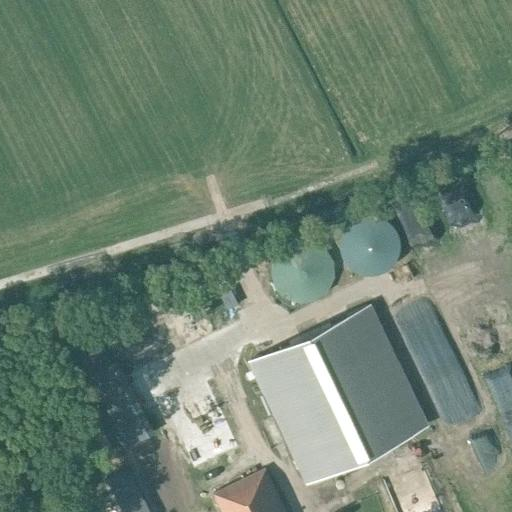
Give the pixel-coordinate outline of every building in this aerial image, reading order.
[(340,235),(339,240),(339,245),(340,249),(342,254),(344,258),(347,262),(350,265),(354,268),(359,270),(363,271),(368,272),(372,271),(377,271),(381,269),(386,267),(389,264),(393,260),(395,257),(397,252),(399,248),(399,243),(399,239),(398,234),(397,230),(394,225),(392,222),(388,219),(384,216),(380,214),(375,212),(371,212),(366,212),(362,213),(357,214),(353,217),(349,220),(346,223),(343,227),(341,231),(340,235)] [(271,265),(270,270),(271,275),(272,280),(274,284),(277,288),(280,292),(283,295),(288,298),(292,300),(297,301),(302,302),(307,301),(312,300),(316,299),(321,296),(325,293),(328,289),(331,285),(333,281),(334,276),(335,271),(335,266),(334,262),(332,257),(330,252),(327,248),(324,245),(320,242),(315,240),(311,238),(306,237),(301,237),(296,238),(291,239),(287,241),(283,244),(279,248),(276,251),(273,256),(272,260),(271,265)] [(368,306),(252,360),(309,481),(424,427),(368,306)] [(14,352),(0,356),(0,377),(20,371),(14,352)] [(73,463),(80,459),(74,448),(67,452),(73,463)] [(171,511),(193,511),(196,510),(170,458),(149,469),(171,511)] [(283,511),(284,511),(263,468),(212,492),(221,511),(283,511)] [(153,511),(144,493),(131,499),(133,503),(122,509),(123,511),(153,511)] [(80,511),(74,497),(61,502),(64,511),(80,511)]
